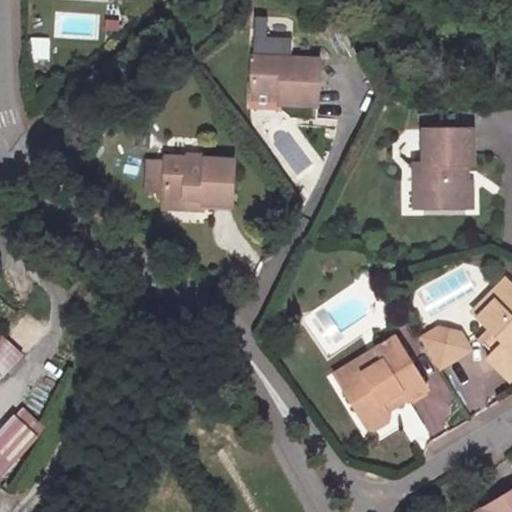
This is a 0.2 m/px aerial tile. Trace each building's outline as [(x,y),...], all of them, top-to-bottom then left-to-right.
[(253,31),(266,31),(266,11),(253,11),(253,31)] [(58,14),(57,34),(85,36),(86,15),(58,14)] [(253,51),(290,52),(290,31),(266,31),(253,31),(253,51)] [(45,39),(29,40),(30,58),(46,56),(45,39)] [(253,51),(253,90),(280,90),(280,102),(317,102),(318,52),(290,52),(253,51)] [(280,107),(280,102),(280,90),(253,90),(252,107),(280,107)] [(408,161),(416,161),(416,130),(407,131),(408,161)] [(429,134),(428,169),(426,214),(468,216),(470,192),(462,191),(463,181),(469,182),(470,168),(474,169),(476,136),(429,134)] [(206,201),(207,208),(233,207),(233,162),(146,162),(147,198),(167,198),(167,202),(206,201)] [(416,214),(426,214),(428,169),(418,168),(416,214)] [(207,212),(207,208),(206,201),(167,202),(167,213),(207,212)] [(477,323),(484,329),(502,312),(508,318),(511,313),(511,289),(477,323)] [(502,312),(484,329),(494,338),(506,350),(492,363),(486,369),(508,390),(511,385),(511,313),(508,318),(502,312)] [(0,377),(21,356),(1,337),(0,337),(0,377)] [(480,352),(492,363),(506,350),(494,338),(480,352)] [(448,341),(428,353),(446,383),(478,365),(467,347),(448,341)] [(386,368),(343,393),(369,438),(374,440),(389,429),(390,421),(382,406),(390,402),(394,407),(406,400),(411,409),(430,398),(401,344),(380,355),(386,368)] [(336,380),(343,393),(386,368),(380,355),(336,380)] [(390,421),(411,409),(406,400),(394,407),(390,402),(382,406),(390,421)] [(0,475),(28,447),(7,427),(0,434),(0,475)] [(511,511),(511,497),(486,511),(511,511)]
